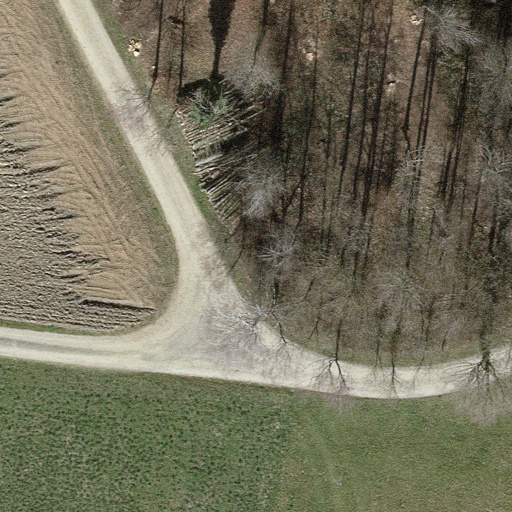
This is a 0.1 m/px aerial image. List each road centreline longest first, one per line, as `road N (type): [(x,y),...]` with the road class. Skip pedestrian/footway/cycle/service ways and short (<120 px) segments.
road 1 (track): [(70,0),(205,263),(211,360),(377,392),(511,359)]
road 2 (track): [(0,335),(211,360)]
